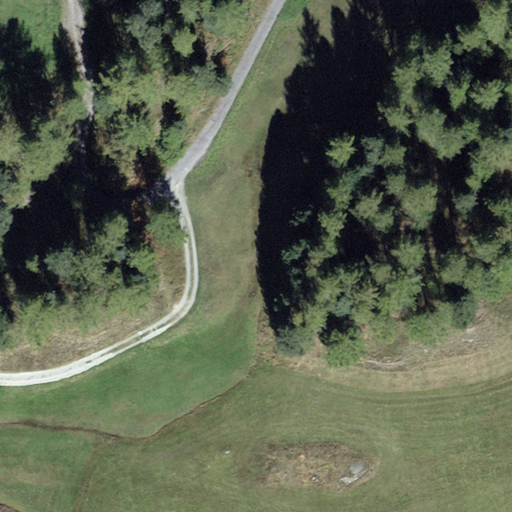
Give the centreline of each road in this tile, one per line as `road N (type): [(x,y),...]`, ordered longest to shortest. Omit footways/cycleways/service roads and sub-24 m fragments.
road 1 (track): [(0,376),(74,367),(178,312),(193,281),(192,253),(173,184)]
road 2 (track): [(173,184),(134,159),(109,120),(86,57),(85,0)]
